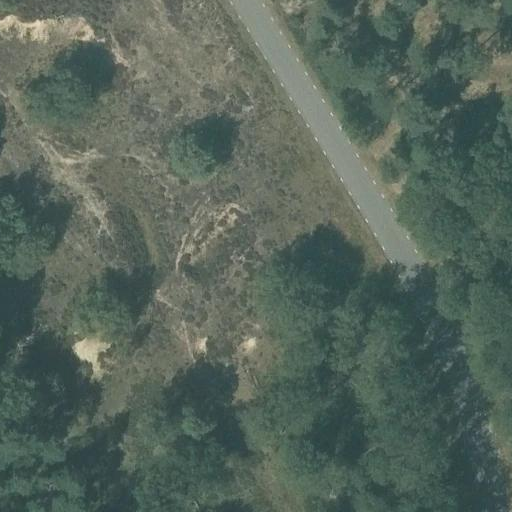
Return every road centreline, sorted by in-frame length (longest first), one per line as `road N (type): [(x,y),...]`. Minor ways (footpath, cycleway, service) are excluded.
road 1 (track): [(369,0),(367,34),(388,45),(511,19)]
road 2 (track): [(353,173),(422,124),(511,93)]
